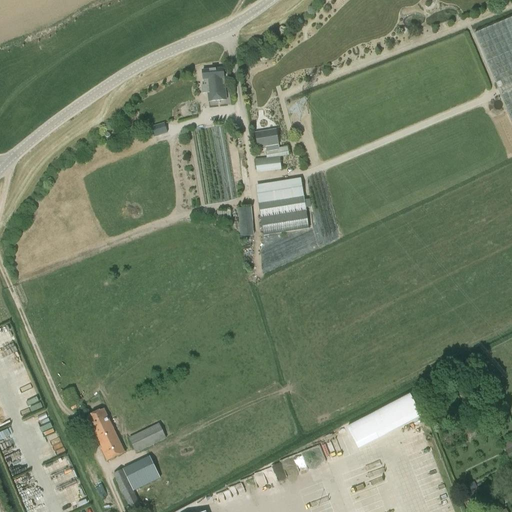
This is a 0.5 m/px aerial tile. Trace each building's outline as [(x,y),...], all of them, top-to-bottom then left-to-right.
[(511,17),(474,33),(511,120),(511,17)] [(207,93),(208,102),(227,100),(223,68),(203,71),(205,86),(202,86),(203,93),(207,93)] [(164,124),(151,128),(154,137),(167,133),(164,124)] [(280,150),(279,144),(276,130),(256,134),(259,148),(265,146),(268,160),(287,157),(286,149),(280,150)] [(205,204),(235,200),(229,157),(222,158),(223,167),(224,167),(226,181),(205,184),(203,173),(201,174),(205,204)] [(302,178),(256,186),(264,237),(309,229),(302,178)] [(252,207),(243,208),(238,209),(241,237),(254,236),(252,207)] [(217,212),(217,222),(230,222),(231,212),(217,212)] [(407,399),(308,442),(320,469),(419,426),(407,399)] [(102,449),(108,461),(125,452),(104,409),(87,417),(102,449)] [(159,424),(129,438),(136,453),(167,439),(159,424)] [(511,441),(503,446),(510,461),(511,460),(511,441)] [(149,454),(132,462),(142,485),(159,477),(149,454)] [(273,468),(276,476),(281,474),(278,466),(273,468)] [(114,474),(132,511),(143,511),(144,511),(124,470),(114,474)] [(490,502),(482,487),(478,489),(474,483),(465,487),(469,494),(477,509),(490,502)]
